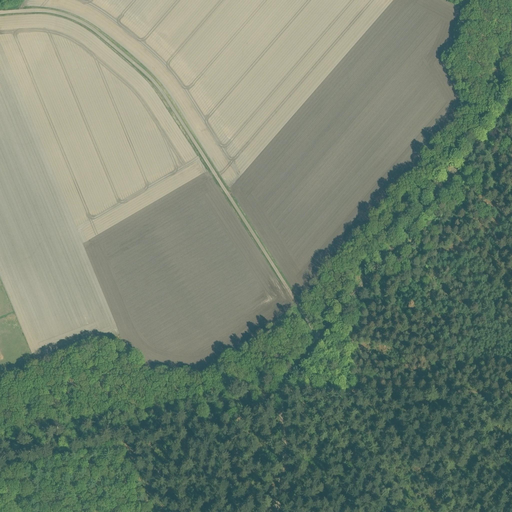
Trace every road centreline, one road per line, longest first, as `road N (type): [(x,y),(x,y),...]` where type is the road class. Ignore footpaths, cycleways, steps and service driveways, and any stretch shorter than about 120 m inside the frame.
road 1 (track): [(279,511),(285,385),(511,104)]
road 2 (unclassified): [(318,337),(150,78),(83,23),(49,12),(0,13)]
road 3 (track): [(0,456),(277,391)]
road 4 (track): [(277,391),(511,393)]
